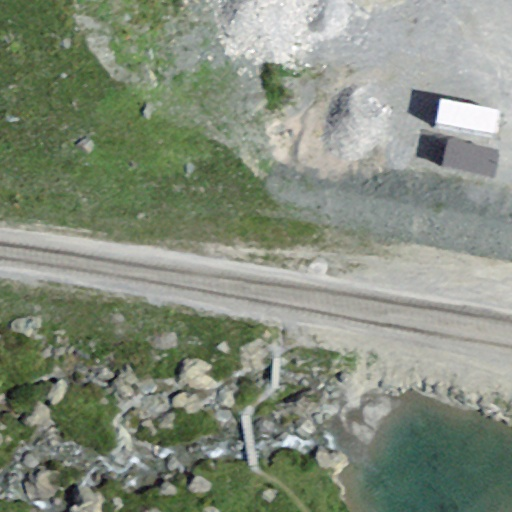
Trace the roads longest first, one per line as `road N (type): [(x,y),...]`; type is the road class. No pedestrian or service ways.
road 1 (track): [(262,280),(0,246)]
road 2 (track): [(511,325),(262,280)]
